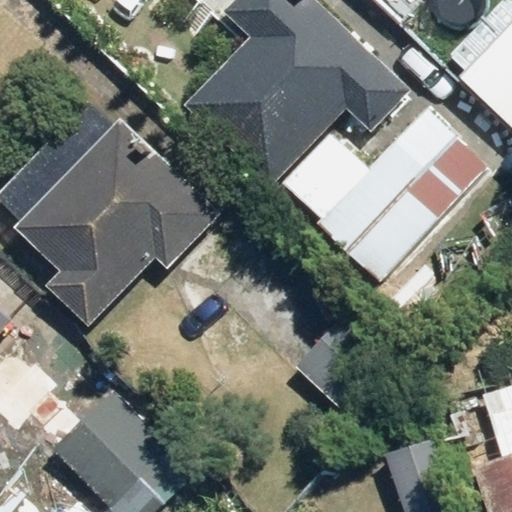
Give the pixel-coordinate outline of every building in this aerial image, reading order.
[(410,98),(303,0),(247,0),(226,23),(250,45),(186,113),(275,196),(348,117),(371,139),(410,98)] [(368,0),(399,32),(431,0),(368,0)] [(46,293),(90,335),(158,264),(168,274),(221,220),(96,101),(0,199),(0,209),(21,229),(14,236),(59,280),(46,293)] [(430,114),(319,230),(380,289),(491,172),(430,114)] [(405,373),(352,316),(294,370),(347,427),(405,373)] [(112,400),(54,458),(108,511),(160,511),(193,480),(112,400)] [(457,511),(440,445),(385,460),(398,511),(457,511)] [(511,511),(511,463),(473,477),(485,511),(511,511)]
